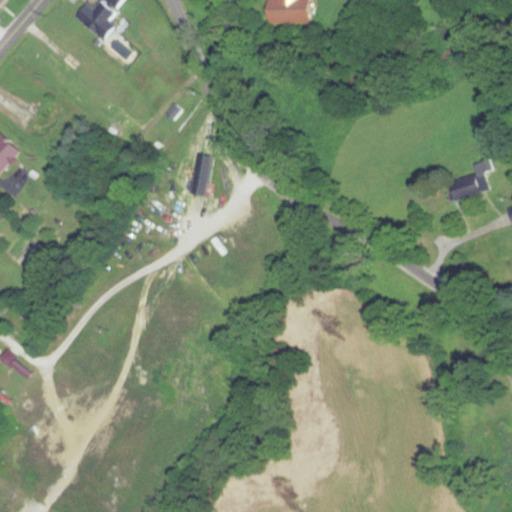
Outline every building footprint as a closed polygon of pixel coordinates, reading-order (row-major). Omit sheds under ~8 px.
[(92,4),(81,16),(108,42),(121,28),(112,19),(131,0),(130,0),(106,0),(97,10),(92,4)] [(273,0),(274,26),(315,25),(314,0),(273,0)] [(45,60),(82,93),(89,85),(53,52),(45,60)] [(122,130),(129,122),(115,109),(119,104),(109,96),(106,100),(101,96),(93,106),(122,130)] [(63,113),(56,107),(34,132),(41,138),(63,113)] [(0,178),(25,154),(5,134),(0,139),(0,178)] [(196,194),(211,196),(216,157),(201,155),(196,194)] [(485,173),(450,184),(455,203),(491,192),(485,173)]
